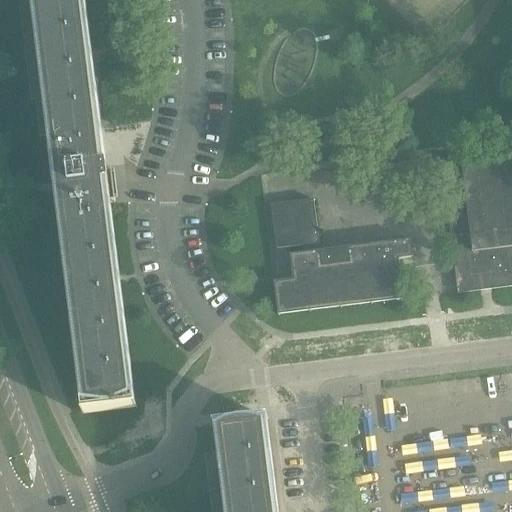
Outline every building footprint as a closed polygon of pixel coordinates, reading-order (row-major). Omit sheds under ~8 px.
[(60,211),(85,414),(134,408),(118,282),(118,277),(109,203),(90,53),(83,0),(19,0),(32,100),(36,100),(41,137),(45,136),(51,136),(58,192),(62,191),(64,208),(60,209),(60,211)] [(442,166),(458,294),(511,287),(511,160),(464,167),(463,163),(442,166)] [(342,168),(271,177),(274,201),(315,196),(318,219),(341,217),(338,193),(345,192),(342,168)] [(411,241),(320,252),(314,201),(271,206),(277,250),(302,247),(303,254),(290,256),(293,281),(274,283),(279,316),(404,301),(399,260),(413,259),(411,241)] [(276,511),(265,420),(217,426),(220,454),(206,456),(212,511),(276,511)]
